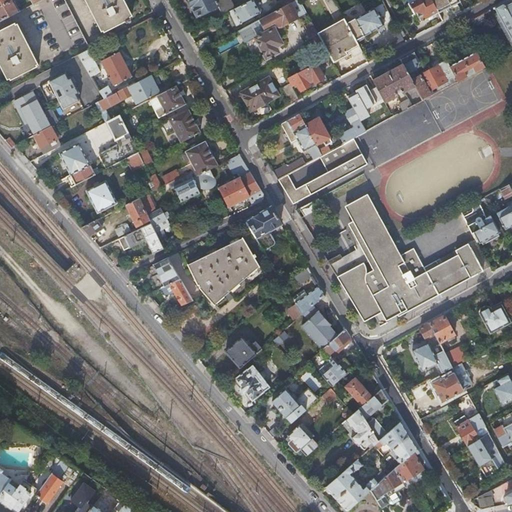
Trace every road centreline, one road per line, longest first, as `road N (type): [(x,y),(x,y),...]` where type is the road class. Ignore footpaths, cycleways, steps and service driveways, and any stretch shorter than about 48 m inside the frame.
road 1 (residential): [(317,511),(112,277)]
road 2 (residential): [(238,138),(495,0)]
road 3 (residential): [(363,351),(458,506)]
road 4 (residential): [(112,277),(275,200)]
road 5 (residential): [(275,200),(363,351)]
road 6 (residential): [(112,277),(0,150)]
road 7 (residential): [(363,351),(511,271)]
road 8 (residential): [(155,0),(238,138)]
